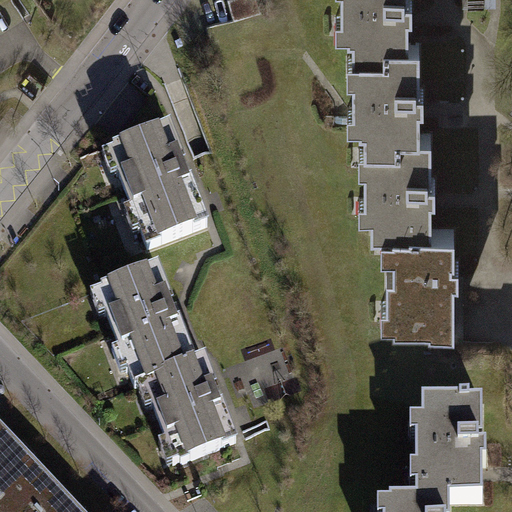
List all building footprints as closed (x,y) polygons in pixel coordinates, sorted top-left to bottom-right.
[(342,0),(342,15),(337,15),(337,36),(354,36),(354,57),(379,57),(379,44),(408,44),(408,14),(412,14),(412,0),(342,0)] [(408,44),(379,44),(379,57),(354,57),(348,57),(348,78),(354,78),(354,109),(349,109),(349,125),(360,125),(360,130),(365,130),(365,148),(388,148),(388,133),(420,133),(420,104),(424,104),(424,87),(414,87),(414,80),(419,80),(419,44),(408,44)] [(208,227),(171,130),(117,151),(124,169),(120,177),(133,211),(140,215),(146,231),(141,233),(147,250),(208,227)] [(420,133),(388,133),(388,148),(365,148),(360,148),(360,169),(365,169),(365,198),(360,198),(360,216),(371,216),(371,234),(383,235),(418,234),(417,230),(432,230),(432,194),(436,194),(436,178),(428,178),(428,172),(432,172),(433,133),(420,133)] [(429,331),(455,331),(455,283),(462,283),(462,261),(455,261),(455,229),(432,230),(417,230),(418,234),(383,235),(383,254),(394,253),(395,272),(389,272),(389,304),(383,304),(383,322),(394,321),(394,326),(429,326),(429,331)] [(196,367),(158,270),(104,292),(110,308),(108,316),(121,351),(128,355),(134,370),(129,372),(136,390),(151,385),(196,367)] [(237,444),(206,363),(196,367),(151,385),(157,401),(154,409),(167,444),(174,448),(181,466),(237,444)] [(416,490),(417,505),(451,505),(484,504),(484,468),(488,468),(488,448),(483,448),(483,406),(470,406),(470,404),(424,404),(424,443),(416,443),(416,471),(424,471),(424,490),(416,490)] [(76,511),(0,431),(0,511),(76,511)]
